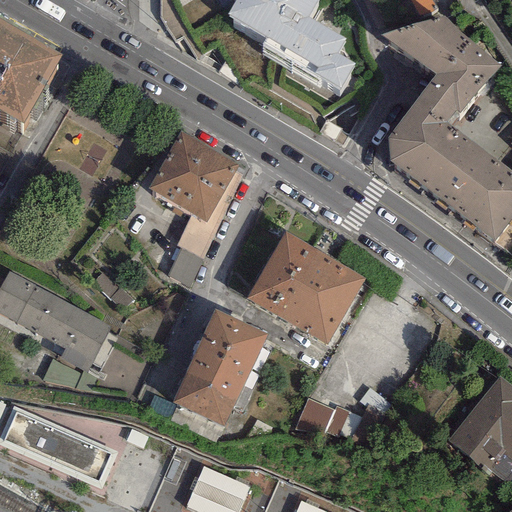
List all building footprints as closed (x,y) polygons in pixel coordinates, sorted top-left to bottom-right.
[(327,15),(303,0),(214,0),(235,35),(347,104),(359,84),(344,75),(351,64),(312,40),(327,15)] [(439,12),(432,0),(412,0),(408,3),(419,23),(439,12)] [(397,185),(498,255),(511,235),(511,186),(455,147),(503,78),(438,34),(387,55),(440,92),(393,159),(397,185)] [(62,76),(0,39),(0,134),(20,147),(62,76)] [(173,146),(144,201),(199,230),(228,176),(173,146)] [(358,289),(281,245),(243,310),(321,355),(358,289)] [(109,335),(3,282),(0,287),(0,324),(62,356),(55,369),(84,384),(109,335)] [(208,319),(168,412),(229,438),(269,345),(208,319)] [(511,389),(499,379),(447,444),(511,494),(511,492),(511,389)] [(238,511),(316,511),(254,486),(247,493),(238,511)]
